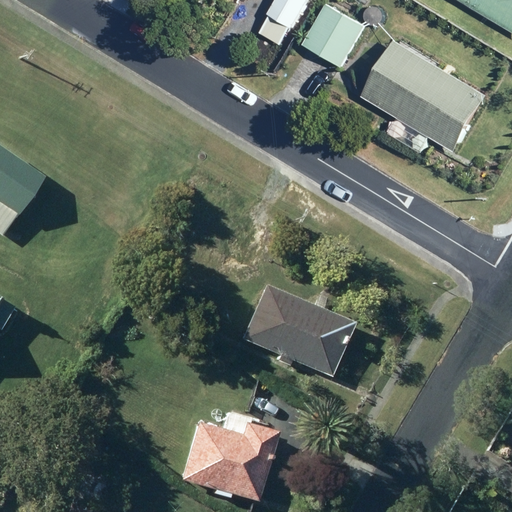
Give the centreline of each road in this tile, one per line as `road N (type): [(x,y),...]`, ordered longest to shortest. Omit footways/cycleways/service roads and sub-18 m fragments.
road 1 (residential): [(45,0),(509,286)]
road 2 (residential): [(509,286),(375,511)]
